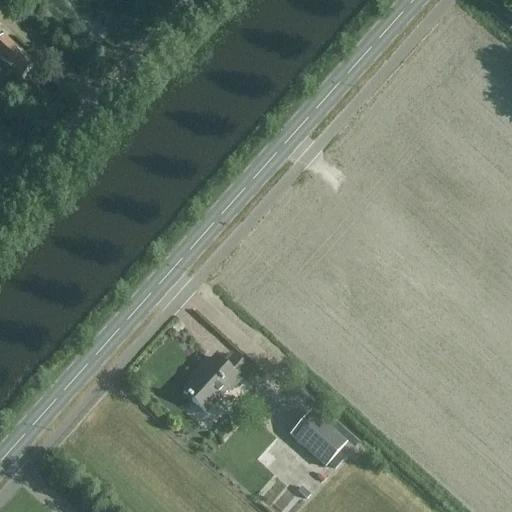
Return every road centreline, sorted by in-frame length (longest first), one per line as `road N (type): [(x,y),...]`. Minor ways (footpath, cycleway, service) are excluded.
road 1 (secondary): [(0,464),(416,0)]
road 2 (tertiary): [(0,221),(197,0)]
